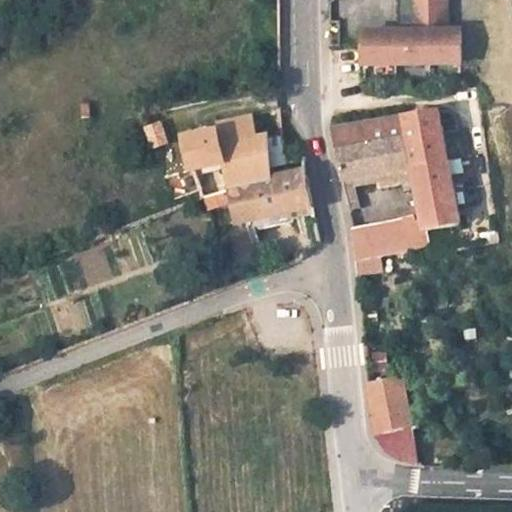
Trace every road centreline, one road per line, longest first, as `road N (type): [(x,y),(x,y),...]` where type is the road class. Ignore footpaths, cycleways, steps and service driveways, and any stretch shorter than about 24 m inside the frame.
road 1 (unclassified): [(0,392),(341,261)]
road 2 (unclassified): [(306,0),(311,115),(341,261)]
road 3 (unclassified): [(341,261),(364,475)]
road 4 (unclassified): [(364,475),(511,483)]
